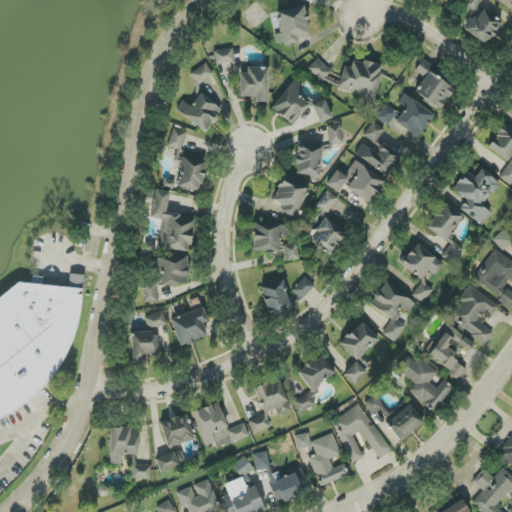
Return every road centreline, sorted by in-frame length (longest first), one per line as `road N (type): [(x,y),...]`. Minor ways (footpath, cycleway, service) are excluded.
road 1 (residential): [(511,60),(313,322),(178,386),(88,390)]
road 2 (residential): [(12,511),(49,469),(88,390),(149,99),(213,0)]
road 3 (residential): [(341,511),(416,472),(463,427),(511,359)]
road 4 (residential): [(255,354),(226,245),(249,151)]
road 5 (residential): [(497,80),(409,19),(363,14)]
